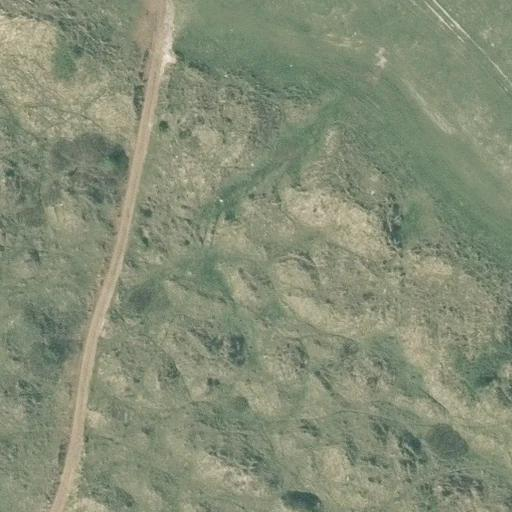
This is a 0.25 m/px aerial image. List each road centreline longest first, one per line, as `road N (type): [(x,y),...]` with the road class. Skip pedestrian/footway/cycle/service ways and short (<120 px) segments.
road 1 (track): [(49,511),(174,0)]
road 2 (track): [(394,0),(511,117)]
